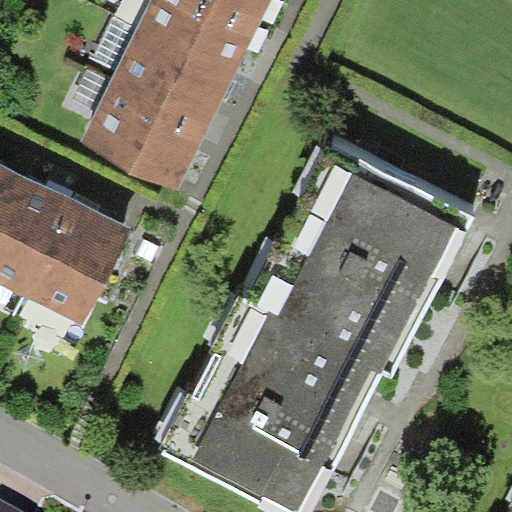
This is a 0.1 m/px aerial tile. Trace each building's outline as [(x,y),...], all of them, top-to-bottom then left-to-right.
[(223,66),(249,11),(225,0),(138,0),(128,22),(223,66)] [(225,0),(249,11),(255,0),(225,0)] [(199,119),(223,66),(128,22),(103,74),(199,119)] [(172,170),(199,119),(103,74),(77,124),(172,170)] [(475,220),(331,145),(248,302),(383,373),(392,378),(475,220)] [(0,271),(83,312),(132,211),(0,146),(0,271)] [(276,511),(309,511),(383,373),(248,302),(237,297),(157,449),(276,511)] [(511,511),(511,463),(487,511),(511,511)]
